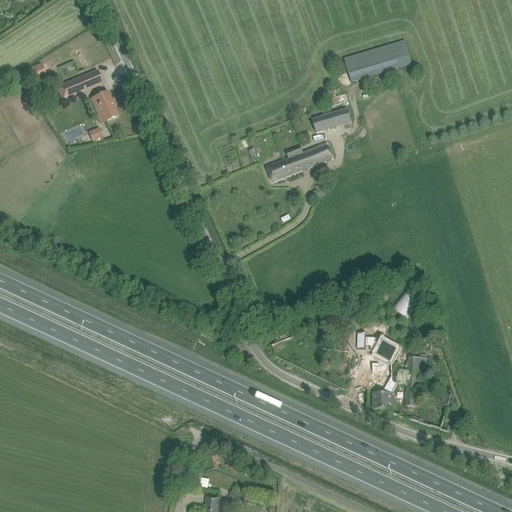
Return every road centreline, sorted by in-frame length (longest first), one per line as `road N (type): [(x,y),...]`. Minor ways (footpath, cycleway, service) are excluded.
road 1 (unclassified): [(511,461),(401,431),(261,360),(97,0)]
road 2 (motorway): [(497,511),(0,274)]
road 3 (motorway): [(0,300),(452,511)]
road 4 (unclassified): [(383,511),(207,433),(194,433),(185,451),(172,511)]
road 5 (unknown): [(216,265),(307,211),(315,175),(340,155),(359,118),(355,87)]
